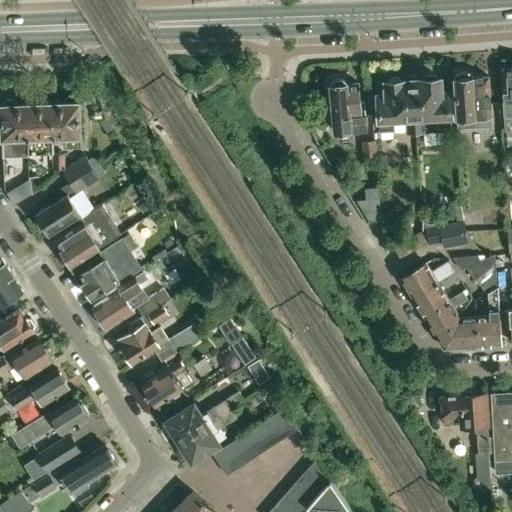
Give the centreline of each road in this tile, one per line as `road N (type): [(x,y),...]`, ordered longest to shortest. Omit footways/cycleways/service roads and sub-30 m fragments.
road 1 (residential): [(511,365),(452,368),(430,359),(275,98)]
road 2 (residential): [(109,511),(154,458),(0,215)]
road 3 (secondary): [(48,29),(81,38),(171,34),(205,23)]
road 4 (secondary): [(205,23),(158,14),(82,17),(48,29)]
road 5 (secondary): [(205,23),(361,15)]
road 6 (secondary): [(361,15),(511,6)]
